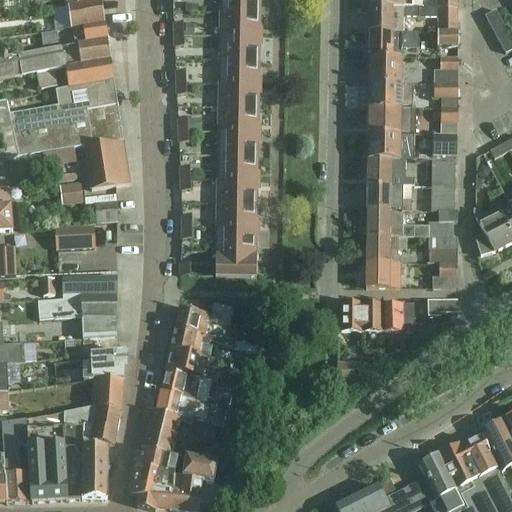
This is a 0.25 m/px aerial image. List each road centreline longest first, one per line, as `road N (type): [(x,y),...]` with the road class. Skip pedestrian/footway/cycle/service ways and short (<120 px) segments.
road 1 (residential): [(119,511),(155,242),(145,0)]
road 2 (residential): [(299,500),(293,469),(511,302)]
road 3 (residential): [(274,296),(280,0)]
road 4 (residential): [(331,296),(337,0)]
road 5 (residential): [(299,500),(511,377)]
